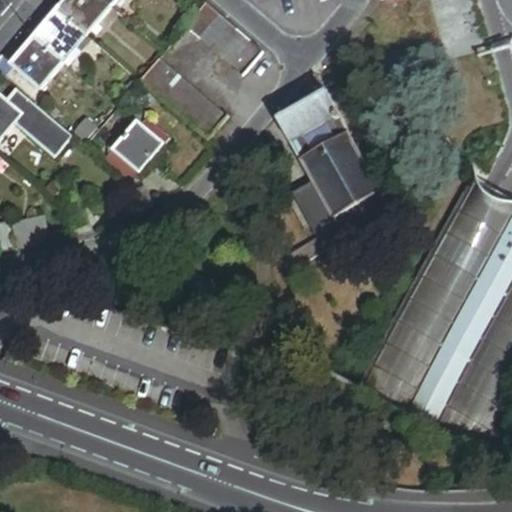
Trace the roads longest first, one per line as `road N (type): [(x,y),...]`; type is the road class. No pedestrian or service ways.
road 1 (secondary): [(511,165),(319,511)]
road 2 (residential): [(0,266),(91,247),(171,209),(303,65)]
road 3 (secondary): [(0,401),(261,497)]
road 4 (secondary): [(419,511),(511,346)]
